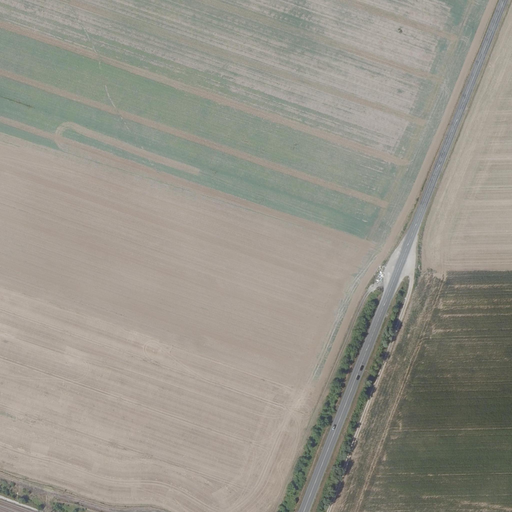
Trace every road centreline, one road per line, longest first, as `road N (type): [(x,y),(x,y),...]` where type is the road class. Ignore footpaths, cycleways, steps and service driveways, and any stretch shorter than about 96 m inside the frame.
road 1 (tertiary): [(303,511),(504,0)]
road 2 (track): [(403,258),(411,266),(405,307),(334,511)]
